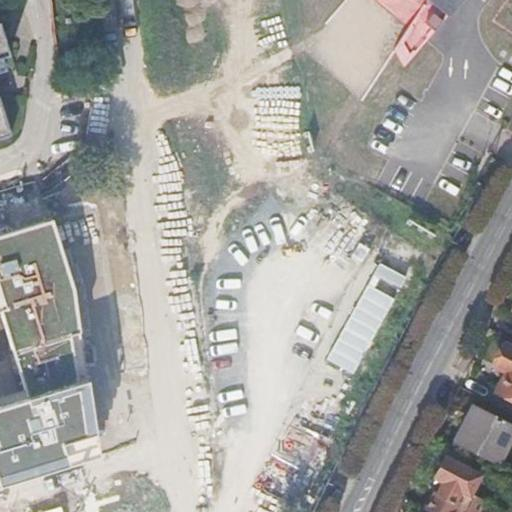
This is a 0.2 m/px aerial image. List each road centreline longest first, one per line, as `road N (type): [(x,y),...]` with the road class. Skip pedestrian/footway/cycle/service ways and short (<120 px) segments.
road 1 (residential): [(356,511),(511,210)]
road 2 (residential): [(38,0),(30,133),(0,168)]
